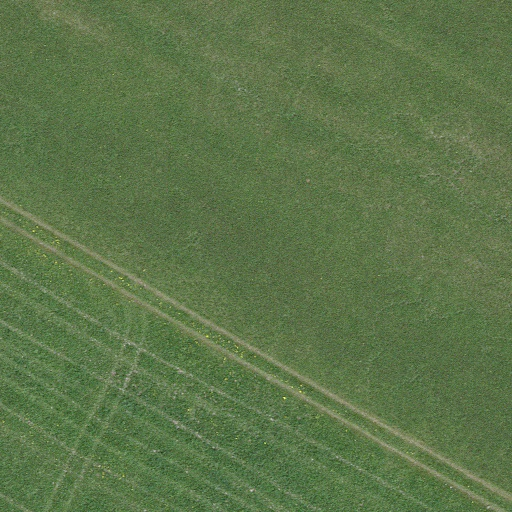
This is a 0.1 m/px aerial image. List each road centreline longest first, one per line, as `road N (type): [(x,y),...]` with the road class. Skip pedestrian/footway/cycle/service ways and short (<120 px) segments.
road 1 (track): [(511,511),(201,321)]
road 2 (track): [(0,208),(201,321)]
